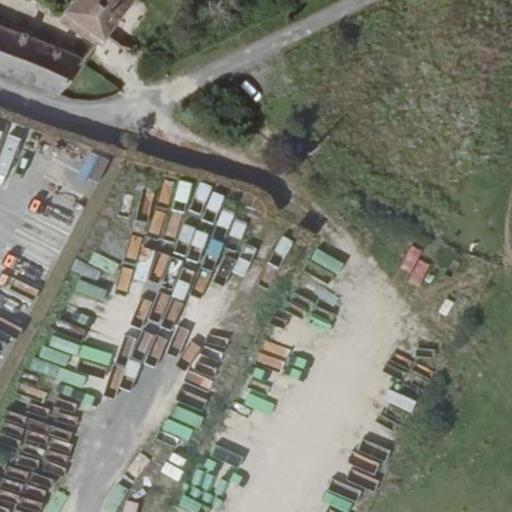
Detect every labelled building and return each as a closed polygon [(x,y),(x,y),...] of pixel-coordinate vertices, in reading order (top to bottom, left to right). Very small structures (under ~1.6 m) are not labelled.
[(57,0),(52,8),(86,32),(93,24),(111,0),(57,0)] [(411,0),(442,52),(511,10),(511,8),(507,0),(411,0)] [(0,59),(52,80),(75,48),(0,17),(0,59)] [(77,169),(92,174),(99,154),(85,149),(77,169)] [(138,182),(136,207),(148,208),(150,183),(138,182)] [(167,191),(160,216),(182,223),(189,198),(167,191)] [(165,286),(178,290),(187,263),(174,259),(165,286)] [(190,406),(170,433),(184,443),(204,417),(190,406)]
